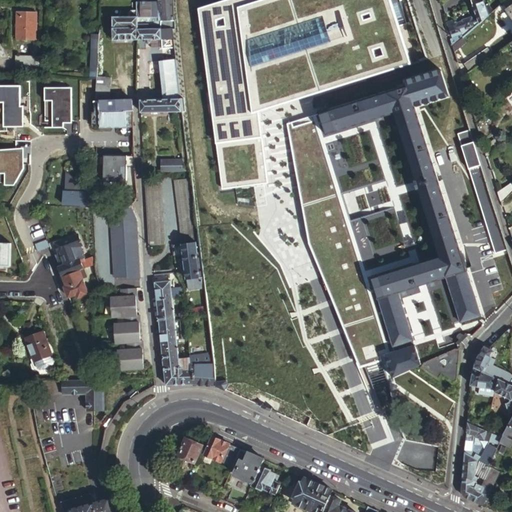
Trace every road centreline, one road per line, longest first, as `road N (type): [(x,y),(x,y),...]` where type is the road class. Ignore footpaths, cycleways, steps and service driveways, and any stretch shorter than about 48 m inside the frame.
road 1 (residential): [(167,414),(145,262),(134,89)]
road 2 (secondary): [(167,414),(200,407),(222,414),(445,511)]
road 3 (residential): [(433,0),(511,244)]
road 4 (residential): [(511,308),(465,354),(453,511)]
road 5 (residential): [(45,288),(21,224),(37,165),(62,144),(104,140)]
